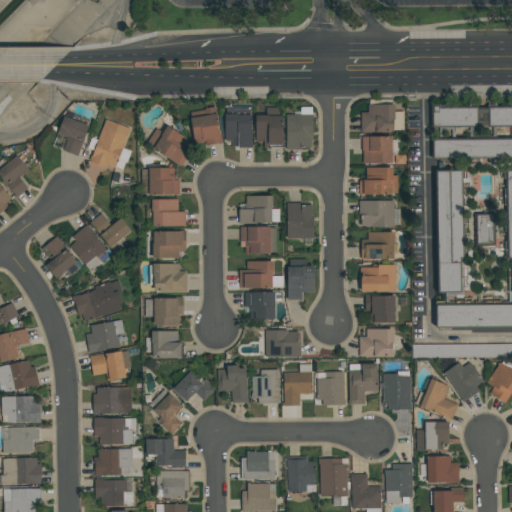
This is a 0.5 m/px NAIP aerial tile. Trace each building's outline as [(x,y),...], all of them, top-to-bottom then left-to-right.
[(360,132),(360,112),(367,112),(367,104),(368,104),(368,99),(391,99),(391,104),(394,104),(394,111),(403,111),(403,130),(392,130),(392,132),(360,132)] [(511,127),(487,127),(487,126),(478,126),(478,127),(430,127),(430,103),(440,103),(440,105),(477,105),(477,107),(486,107),(487,105),(511,105),(511,127)] [(189,112),(204,109),(204,108),(215,106),(217,115),(216,115),(219,134),(220,134),(222,142),(205,145),(205,142),(194,144),(189,117),(190,117),(189,112)] [(279,107),(279,115),(281,115),(281,128),(282,128),(282,145),(268,145),(268,148),(263,148),(263,141),(255,141),(255,115),(265,115),(265,107),(279,107)] [(285,149),(285,114),(300,114),(300,107),(311,107),(311,114),(312,114),(312,137),(311,137),(311,148),(301,148),(301,149),(285,149)] [(231,146),(231,140),(224,140),(224,109),(251,109),(251,130),(252,130),(252,147),(238,147),(238,146),(231,146)] [(77,156),(62,150),(66,140),(64,139),(65,137),(56,133),(63,115),(88,125),(83,139),(83,140),(77,156)] [(130,129),(122,147),(131,151),(126,163),(124,162),(122,169),(115,166),(114,168),(108,165),(106,169),(88,162),(90,155),(91,156),(93,150),(87,148),(91,137),(96,140),(105,119),(130,129)] [(155,128),(162,132),(166,126),(189,141),(182,150),(188,154),(180,167),(152,148),(153,147),(145,143),(155,128)] [(391,163),(362,163),(362,150),(361,150),(361,136),(391,136),(391,163)] [(431,138),(511,137),(511,158),(431,159),(431,138)] [(19,177),(27,188),(16,197),(0,177),(0,167),(16,155),(28,170),(19,177)] [(397,193),(391,193),(391,194),(358,194),(358,180),(362,180),(362,179),(365,179),(365,167),(392,167),(392,175),(397,175),(397,193)] [(141,169),(148,169),(148,168),(173,168),(173,175),(174,175),(174,180),(178,180),(178,195),(147,195),(147,194),(141,194),(141,169)] [(435,169),(462,169),(463,259),(460,259),(461,293),(436,293),(435,169)] [(0,184),(11,198),(5,203),(8,206),(0,212),(0,184)] [(279,222),(271,222),(271,223),(253,223),(253,224),(238,224),(238,209),(244,209),(244,203),(245,203),(245,195),(272,195),(272,207),(271,207),(271,209),(279,209),(279,222)] [(185,226),(152,226),(152,211),(150,211),(150,199),(177,199),(177,211),(185,211),(185,226)] [(360,226),(360,216),(358,216),(358,200),(393,200),(393,227),(370,227),(370,226),(360,226)] [(286,238),(286,202),(300,202),(300,204),(311,204),(311,215),(313,215),(313,238),(286,238)] [(494,245),(474,245),(474,212),(494,212),(494,245)] [(114,254),(88,222),(100,213),(109,223),(118,216),(130,231),(122,237),(127,243),(114,254)] [(71,236),(86,224),(110,255),(89,271),(85,264),(84,265),(69,245),(75,241),(71,236)] [(239,246),(239,226),(269,226),(269,227),(275,227),(275,252),(270,252),(270,254),(244,254),(244,246),(239,246)] [(185,230),(185,251),(178,251),(178,259),(151,259),(151,248),(145,248),(145,236),(152,236),(152,231),(180,231),(180,230),(185,230)] [(393,259),(360,259),(360,239),(366,239),(366,232),(394,232),(394,244),(393,244),(393,259)] [(43,264),(49,259),(40,249),(56,236),(76,261),(55,278),(43,264)] [(286,299),(286,267),(288,267),(288,258),(306,258),(306,265),(313,265),(313,292),(303,292),(303,299),(286,299)] [(271,288),(238,288),(238,270),(245,270),(245,261),(272,261),(272,273),(271,273),(271,276),(282,276),(282,287),(271,287),(271,288)] [(186,271),(186,292),(171,292),(171,291),(153,291),(153,285),(149,285),(149,265),(152,265),(152,263),(178,263),(178,271),(186,271)] [(394,264),(394,291),(360,291),(360,278),(359,278),(359,267),(372,267),(372,264),(394,264)] [(71,296),(78,294),(79,295),(93,291),(92,289),(94,289),(94,286),(109,281),(109,283),(118,280),(121,291),(118,292),(123,306),(119,307),(120,310),(84,322),(81,314),(77,315),(71,296)] [(274,292),(274,293),(280,293),(280,301),(274,301),(274,318),(249,318),(249,306),(243,306),(243,292),(274,292)] [(394,323),(372,323),(372,314),(369,314),(369,309),(364,309),(364,295),(394,295),(394,323)] [(153,317),(144,317),(144,299),(152,299),(152,298),(176,298),(176,296),(182,296),(182,314),(178,314),(178,325),(153,325),(153,317)] [(18,316),(0,324),(0,307),(12,302),(18,316)] [(435,303),(511,303),(511,328),(435,328),(435,303)] [(89,325),(120,319),(123,333),(117,335),(119,346),(103,349),(103,350),(89,353),(85,334),(91,333),(89,325)] [(15,345),(18,357),(0,361),(0,333),(25,328),(29,342),(15,345)] [(358,336),(365,336),(365,328),(393,328),(393,344),(391,344),(391,356),(358,356),(358,336)] [(298,331),(298,341),(300,341),(300,357),(264,357),(264,330),(287,330),(287,331),(298,331)] [(150,343),(150,331),(177,331),(177,342),(180,342),(180,359),(176,359),(176,358),(151,358),(151,343),(150,343)] [(92,375),(88,356),(105,352),(106,353),(120,350),(121,352),(126,351),(130,367),(124,368),(125,377),(107,381),(105,373),(92,375)] [(0,365),(28,359),(30,367),(34,366),(38,384),(0,393),(0,365)] [(483,381),(476,386),(479,390),(463,402),(443,373),(459,362),(462,367),(469,362),(483,381)] [(511,390),(503,403),(488,393),(492,387),(485,382),(499,362),(511,370),(511,390)] [(377,363),(377,391),(364,391),(364,403),(347,404),(347,397),(348,397),(348,370),(348,364),(377,363)] [(283,372),(298,372),(298,364),(311,364),(311,394),(299,394),(299,406),(282,406),(282,402),(283,402),(283,372)] [(245,368),(246,397),(248,397),(248,402),(231,403),(230,390),(218,391),(217,369),(226,369),(225,365),(237,365),(237,368),(245,368)] [(251,398),(251,376),(259,376),(259,369),(278,369),(278,399),(279,399),(279,403),(257,403),(257,398),(251,398)] [(185,401),(172,388),(189,371),(198,380),(200,378),(202,380),(204,379),(214,390),(203,401),(194,392),(185,401)] [(316,372),(325,372),(325,371),(343,371),(343,399),(344,399),(344,405),(314,405),(314,393),(316,393),(316,378),(316,372)] [(382,373),(396,373),(396,371),(408,371),(408,375),(410,375),(410,404),(411,404),(411,409),(387,409),(387,404),(381,404),(381,399),(382,399),(382,373)] [(443,398),(457,404),(451,419),(418,406),(430,379),(448,386),(443,398)] [(92,414),(92,394),(96,394),(96,387),(130,387),(130,413),(99,413),(99,414),(92,414)] [(173,415),(181,423),(170,434),(160,424),(163,421),(152,409),(169,393),(182,406),(173,415)] [(40,423),(32,423),(32,422),(1,422),(1,415),(0,415),(0,396),(36,396),(36,403),(40,403),(40,423)] [(93,417),(104,417),(104,418),(124,418),(135,418),(135,430),(131,430),(131,444),(99,444),(99,437),(93,437),(93,417)] [(448,444),(442,444),(442,450),(427,450),(427,451),(415,451),(415,430),(424,430),(424,421),(447,421),(448,444)] [(39,439),(32,440),(33,453),(2,453),(1,439),(9,439),(9,427),(34,427),(38,427),(39,439)] [(185,450),(185,467),(154,467),(154,456),(146,458),(146,455),(145,455),(145,439),(173,439),(173,450),(185,450)] [(132,475),(100,475),(100,476),(93,477),(93,457),(97,457),(97,449),(132,448),(132,475)] [(274,451),(274,479),(240,479),(240,457),(245,457),(245,450),(252,450),(252,451),(274,451)] [(314,492),(305,492),(305,491),(287,491),(287,461),(286,461),(286,456),(306,456),(306,461),(314,461),(314,492)] [(426,483),(426,456),(450,456),(450,462),(458,462),(458,483),(426,483)] [(36,458),(36,463),(40,463),(40,484),(33,484),(33,483),(16,483),(16,484),(0,484),(0,475),(2,475),(2,458),(36,458)] [(346,505),(332,505),(332,497),(331,497),(331,495),(319,495),(319,464),(317,464),(317,458),(347,458),(347,470),(346,470),(346,496),(346,505)] [(412,463),(412,470),(411,470),(411,497),(403,497),(403,503),(385,503),(385,491),(384,491),(384,469),(391,469),(391,463),(412,463)] [(155,497),(155,470),(188,470),(188,490),(183,490),(183,498),(178,498),(178,497),(162,497),(155,497)] [(367,474),(367,486),(380,486),(380,508),(380,511),(365,511),(365,508),(351,508),(351,480),(350,480),(350,474),(367,474)] [(125,480),(125,491),(132,491),(132,506),(101,506),(101,498),(94,498),(94,479),(101,479),(101,480),(125,480)] [(240,511),(240,490),(246,490),(246,483),(268,483),(268,484),(274,484),(274,511),(240,511)] [(429,490),(450,490),(450,487),(462,487),(462,502),(452,502),(452,511),(432,511),(432,505),(429,505),(429,490)] [(40,488),(40,504),(34,504),(34,511),(3,511),(3,489),(40,488)]
